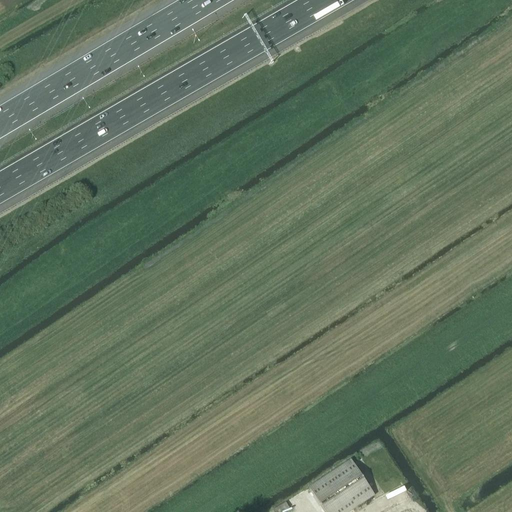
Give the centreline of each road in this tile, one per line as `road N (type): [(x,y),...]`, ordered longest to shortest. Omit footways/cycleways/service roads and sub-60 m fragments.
road 1 (motorway): [(0,188),(326,0)]
road 2 (motorway): [(206,0),(0,122)]
